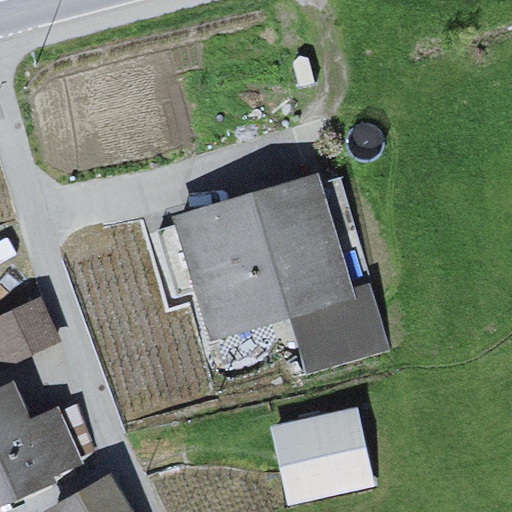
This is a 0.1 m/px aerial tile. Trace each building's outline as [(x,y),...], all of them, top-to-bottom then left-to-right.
[(392,346),(340,177),(187,227),(223,326),(286,304),(307,372),(392,346)] [(57,342),(40,301),(0,318),(0,358),(2,365),(57,342)] [(0,502),(52,478),(10,388),(0,392),(0,502)] [(294,502),(382,481),(362,399),(274,421),(294,502)] [(131,511),(110,477),(56,510),(57,511),(131,511)]
